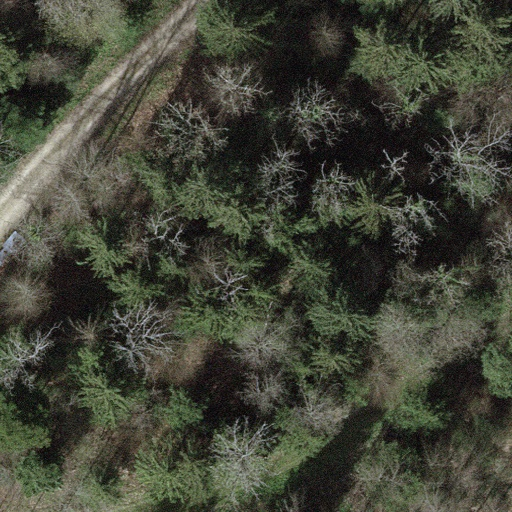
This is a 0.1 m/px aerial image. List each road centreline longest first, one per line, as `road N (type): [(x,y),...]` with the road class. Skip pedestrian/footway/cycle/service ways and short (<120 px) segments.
road 1 (track): [(171,511),(342,451),(511,339)]
road 2 (track): [(0,211),(20,182),(208,0)]
